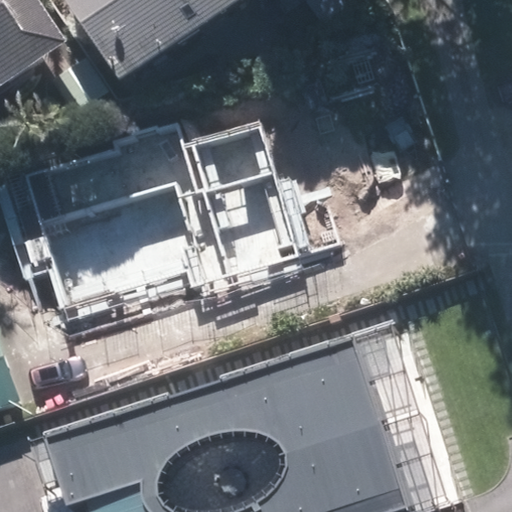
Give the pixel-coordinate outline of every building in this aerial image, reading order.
[(17,0),(0,0),(0,88),(53,52),(17,0)] [(44,0),(107,91),(239,0),(247,0),(44,0)] [(231,129),(104,162),(132,272),(260,237),(231,129)] [(123,263),(92,270),(99,295),(129,287),(123,263)] [(467,289),(412,306),(425,348),(480,332),(467,289)] [(318,481),(290,489),(296,511),(409,511),(428,506),(374,322),(213,371),(239,457),(305,438),(318,481)] [(0,362),(0,410),(15,406),(0,362)]
